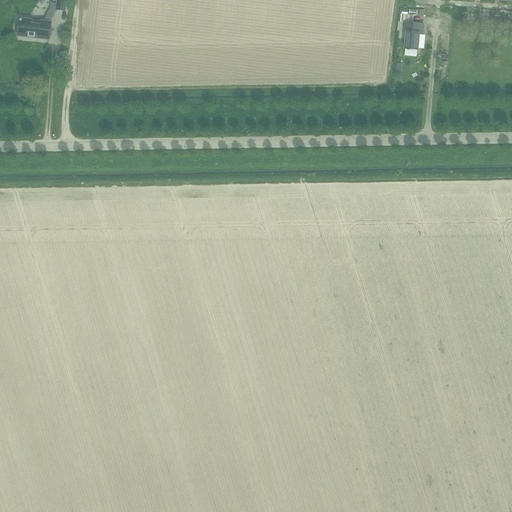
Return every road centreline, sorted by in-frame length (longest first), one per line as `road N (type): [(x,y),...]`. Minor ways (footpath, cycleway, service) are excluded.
road 1 (tertiary): [(0,148),(511,139)]
road 2 (track): [(62,146),(78,0)]
